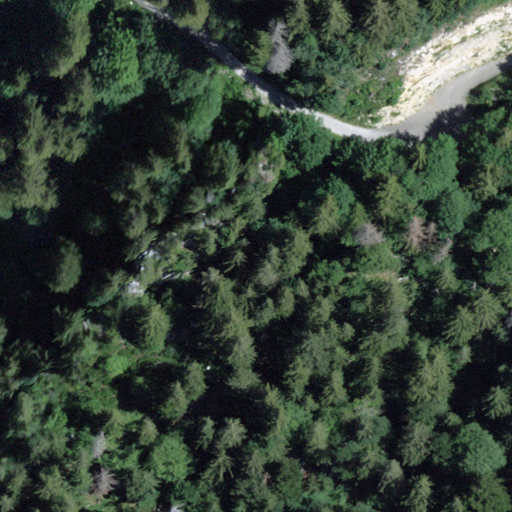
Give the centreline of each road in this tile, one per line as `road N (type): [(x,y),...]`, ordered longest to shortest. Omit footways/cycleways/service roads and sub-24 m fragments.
road 1 (track): [(418,134),(356,133),(222,73),(132,0)]
road 2 (track): [(418,134),(417,119),(511,55)]
